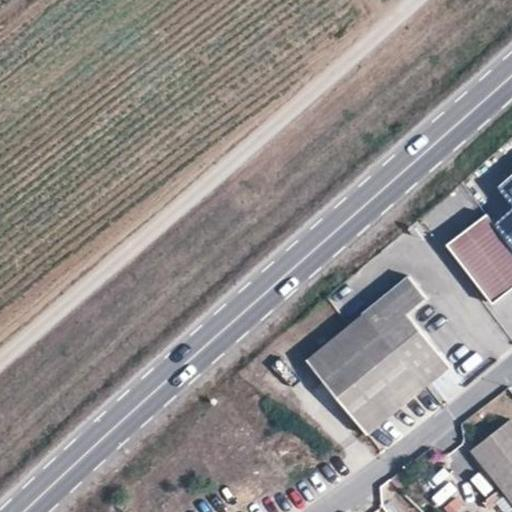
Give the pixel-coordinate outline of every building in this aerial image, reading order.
[(511,174),(498,186),(511,203),(511,209),(494,224),(511,247),(511,174)] [(511,247),(494,224),(486,213),(446,244),(493,306),(511,291),(511,247)] [(367,310),(428,384),(450,366),(406,313),(425,297),(409,276),(367,310)] [(368,433),(428,384),(367,310),(347,326),(307,358),(368,433)] [(511,419),(511,418),(471,450),(511,500),(511,419)]
